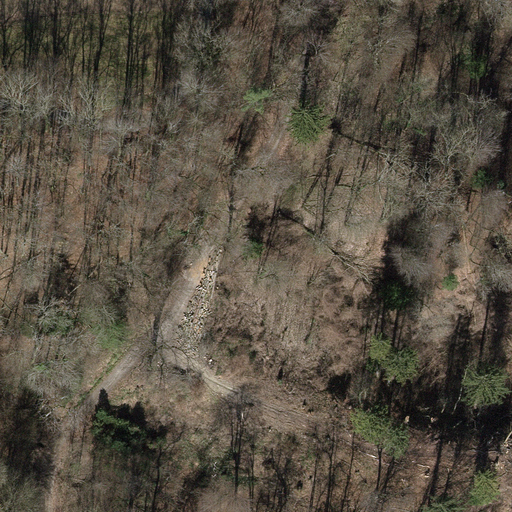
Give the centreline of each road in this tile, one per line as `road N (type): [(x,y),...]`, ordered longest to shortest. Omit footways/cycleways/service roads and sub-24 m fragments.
road 1 (track): [(49,511),(58,438),(167,331),(276,133),(320,0)]
road 2 (track): [(0,66),(110,77),(155,70),(170,65),(187,42),(201,0)]
